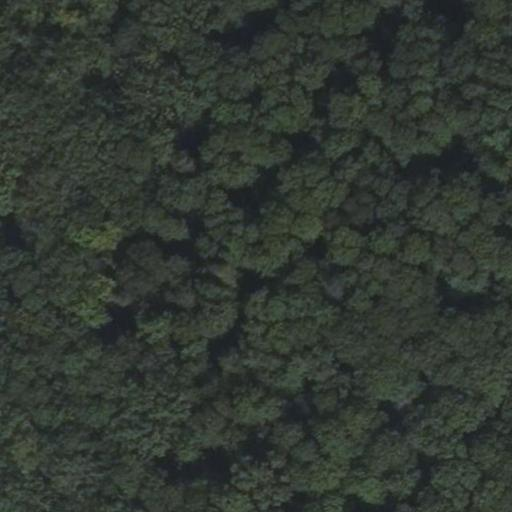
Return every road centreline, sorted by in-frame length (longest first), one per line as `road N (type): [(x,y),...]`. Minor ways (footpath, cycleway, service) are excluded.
road 1 (track): [(26,0),(68,112),(179,511)]
road 2 (track): [(143,0),(0,214)]
